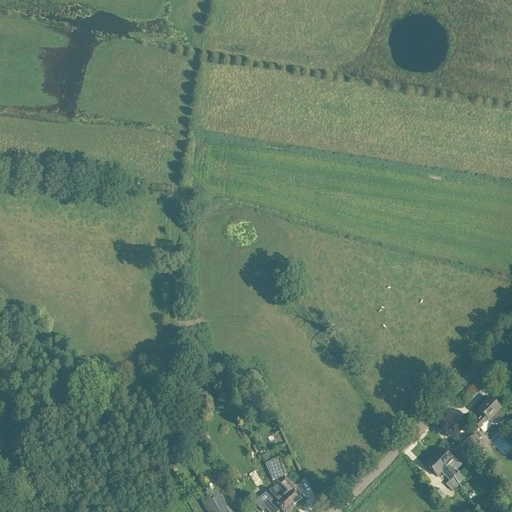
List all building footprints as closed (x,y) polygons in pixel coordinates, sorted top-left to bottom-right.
[(483,416),(471,428),(471,429),(470,429),(470,430),(471,430),(474,435),(478,431),(488,421),(490,422),(495,424),(500,423),(503,420),(504,415),(501,411),(500,409),(504,405),(499,400),(495,405),(490,400),(479,411),(483,416)] [(466,442),(460,446),(468,458),(474,467),(478,464),(475,458),(485,450),(478,440),(482,438),(478,431),(474,435),(475,436),(466,442)] [(460,446),(454,450),(462,462),(468,458),(460,446)] [(453,461),(442,450),(442,449),(441,450),(441,449),(435,454),(436,455),(434,458),(454,477),(458,484),(463,479),(449,465),(453,461)] [(434,458),(431,460),(430,460),(425,465),(426,466),(425,466),(426,467),(426,466),(437,477),(441,473),(450,481),(446,485),(451,491),(458,484),(454,477),(434,458)] [(278,459),(266,464),(273,481),(276,479),(279,483),(288,492),(284,495),(294,507),(302,500),(298,495),(300,493),(294,486),(293,487),(285,478),(284,476),(285,475),(278,459)] [(27,468),(15,471),(17,481),(30,478),(27,468)] [(248,474),(257,487),(264,482),(256,470),(248,474)] [(258,500),(255,503),(262,511),(266,509),(268,511),(278,511),(281,509),(283,511),(290,511),(291,511),(290,511),(294,507),(284,495),(276,486),(272,490),(267,494),(271,497),(262,505),(258,500)] [(230,511),(224,505),(224,499),(218,491),(209,496),(218,511),(230,511)] [(242,504),(235,494),(232,497),(239,506),(242,504)] [(218,511),(209,496),(202,501),(208,511),(218,511)]
